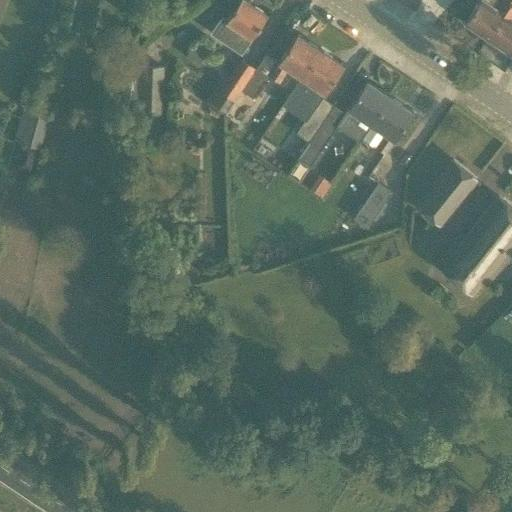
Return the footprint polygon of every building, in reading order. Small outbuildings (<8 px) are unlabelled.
[(250,38),(266,14),(246,0),(238,0),(225,21),(217,33),(227,40),(235,28),(250,38)] [(479,0),(464,23),(486,38),(511,0),(479,0)] [(511,0),(486,38),(511,55),(511,0)] [(301,78),(319,49),(296,34),(277,62),(278,63),(269,76),(278,82),(287,68),(301,78)] [(319,49),(301,78),(294,87),(308,97),(305,100),(314,106),(323,93),(324,93),(343,65),(319,49)] [(241,59),(219,91),(212,91),(207,100),(210,108),(217,112),(225,113),(225,114),(226,114),(234,101),(241,91),(254,72),(252,70),(253,68),(241,59)] [(137,66),(136,77),(129,77),(128,94),(125,94),(125,98),(135,98),(134,128),(128,128),(127,145),(160,147),(164,67),(137,66)] [(234,101),(226,114),(240,125),(256,101),(252,98),(264,79),(254,72),(241,91),(234,101)] [(359,141),(371,125),(390,96),(366,80),(347,109),(348,109),(336,126),(340,129),(342,135),(348,134),(359,141)] [(390,96),(371,125),(384,133),(374,147),(383,153),(392,140),(393,140),(413,112),(390,96)] [(39,148),(49,111),(24,104),(14,141),(39,148)] [(321,122),(309,113),(295,134),(308,142),(321,122)] [(321,122),(308,142),(296,160),(309,168),(334,131),(321,122)] [(433,185),(456,203),(477,178),(453,160),(433,185)] [(378,182),(353,219),(347,215),(337,231),(346,237),(366,228),(391,191),(378,182)] [(441,267),(440,269),(471,294),(511,243),(511,206),(498,196),(458,246),(461,249),(444,269),(441,267)] [(461,394),(441,384),(427,413),(447,422),(461,394)]
